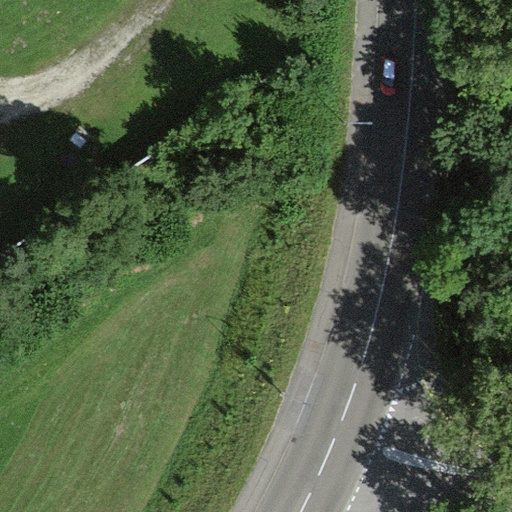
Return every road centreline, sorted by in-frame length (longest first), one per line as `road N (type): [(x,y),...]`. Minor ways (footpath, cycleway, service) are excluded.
road 1 (tertiary): [(417,0),(398,204),(377,308),(336,436)]
road 2 (residential): [(336,436),(511,480)]
